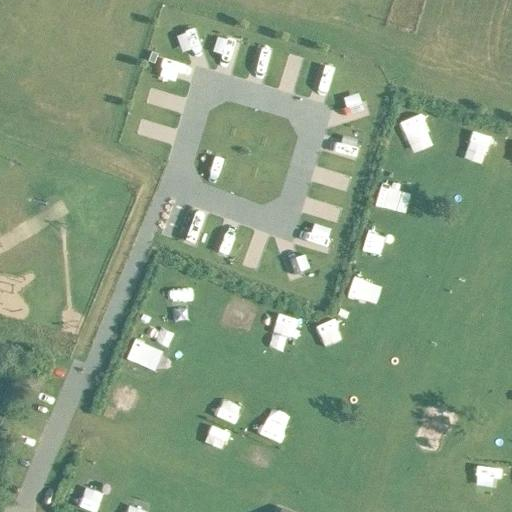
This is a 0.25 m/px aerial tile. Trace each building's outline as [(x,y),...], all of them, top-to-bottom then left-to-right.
[(467,147),(485,151),(488,133),(471,130),(467,147)] [(388,153),(408,158),(413,139),(393,134),(388,153)] [(373,203),(392,209),(398,189),(379,184),(373,203)] [(380,256),(383,234),(363,231),(360,253),(380,256)] [(355,278),(349,295),(367,301),(373,283),(355,278)] [(163,301),(180,298),(177,280),(160,283),(163,301)] [(275,312),(269,329),(289,335),(295,318),(275,312)] [(332,316),(312,324),(321,345),(341,337),(332,316)] [(123,361),(147,369),(155,346),(131,338),(123,361)] [(132,413),(140,392),(113,382),(105,403),(132,413)] [(278,440),(289,410),(271,403),(259,433),(278,440)] [(196,452),(216,460),(227,430),(207,423),(196,452)] [(243,457),(262,465),(269,448),(250,440),(243,457)] [(478,489),(493,490),(495,469),(480,467),(478,489)] [(79,483),(77,492),(101,497),(103,488),(79,483)]
